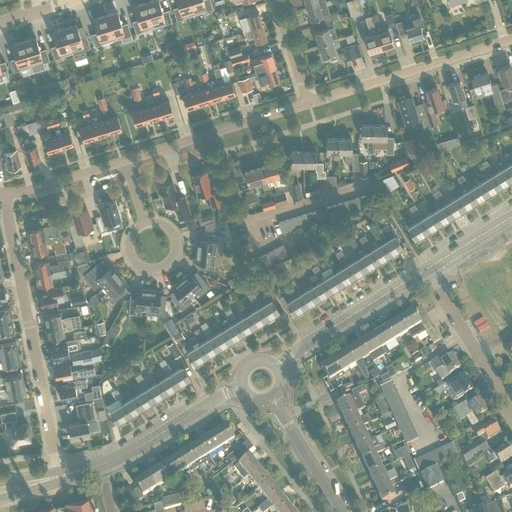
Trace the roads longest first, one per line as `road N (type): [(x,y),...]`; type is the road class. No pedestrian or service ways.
road 1 (residential): [(58,477),(4,193)]
road 2 (residential): [(307,104),(511,40)]
road 3 (residential): [(125,161),(307,104)]
road 4 (tertiary): [(276,367),(425,270)]
road 5 (tertiary): [(99,466),(241,386)]
road 6 (residential): [(511,408),(425,270)]
road 7 (residential): [(145,224),(132,234),(130,254),(141,267),(157,269),(171,260),(175,244),(165,227),(149,223)]
road 8 (tertiary): [(342,511),(271,397)]
road 9 (residential): [(4,193),(125,161)]
